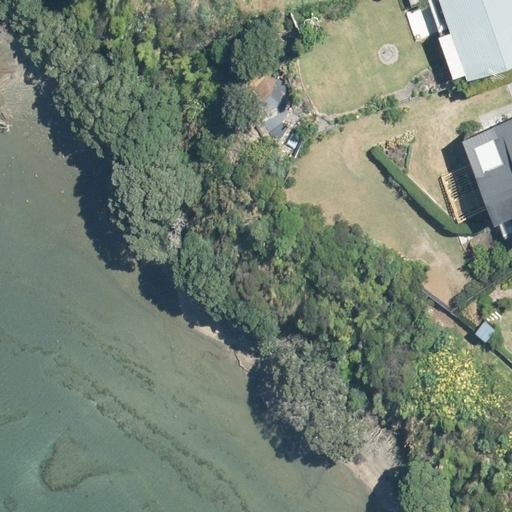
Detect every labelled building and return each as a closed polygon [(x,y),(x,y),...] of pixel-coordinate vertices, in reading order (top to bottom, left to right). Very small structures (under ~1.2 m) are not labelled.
[(511,0),(434,0),(447,34),(435,38),(450,79),(462,75),(464,80),(511,63),(511,0)] [(295,19),(284,31),(296,42),(308,30),(295,19)] [(260,80),(269,102),(284,96),(275,74),(260,80)] [(511,118),(460,139),(495,224),(511,217),(511,118)] [(494,289),(505,298),(511,290),(511,284),(504,278),(494,289)]
